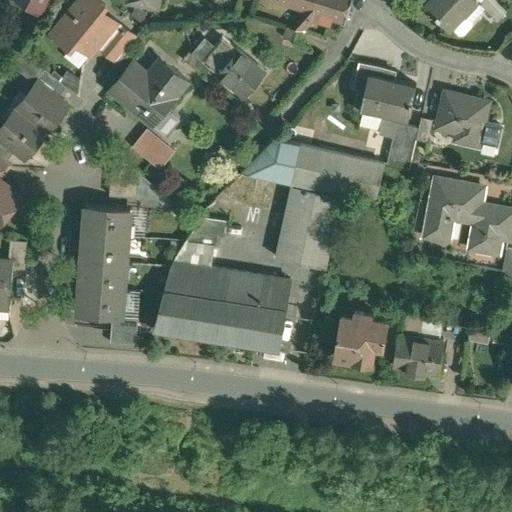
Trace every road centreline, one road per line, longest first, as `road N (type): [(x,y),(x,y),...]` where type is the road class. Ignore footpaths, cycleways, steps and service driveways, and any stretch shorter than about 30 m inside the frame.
road 1 (residential): [(48,363),(511,426)]
road 2 (residential): [(48,363),(55,243),(74,149)]
road 3 (residential): [(367,2),(429,49),(511,74)]
